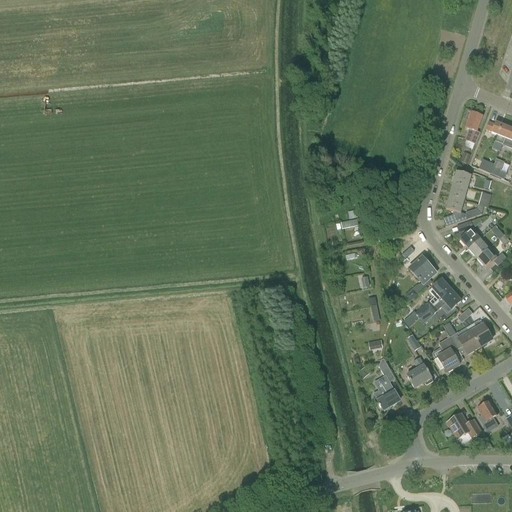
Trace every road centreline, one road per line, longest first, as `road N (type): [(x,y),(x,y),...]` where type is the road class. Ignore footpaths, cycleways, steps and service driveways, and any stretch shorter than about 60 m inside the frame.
road 1 (residential): [(511,329),(424,227),(460,88)]
road 2 (residential): [(415,462),(415,420),(511,363)]
